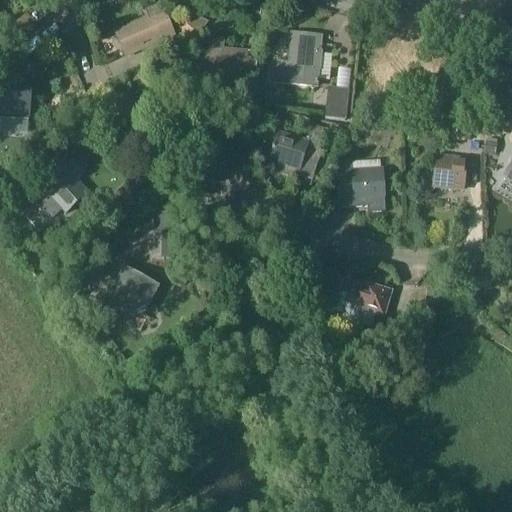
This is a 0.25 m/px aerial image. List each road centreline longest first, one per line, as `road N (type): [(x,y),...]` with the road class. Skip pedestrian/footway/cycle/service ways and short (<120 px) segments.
road 1 (track): [(511,346),(468,324),(362,366),(319,368),(260,327),(242,326),(217,335),(0,489)]
road 2 (unclassified): [(511,256),(389,257),(313,234),(276,213),(190,136),(98,93),(61,0)]
road 3 (unclassified): [(495,0),(448,13),(339,0)]
